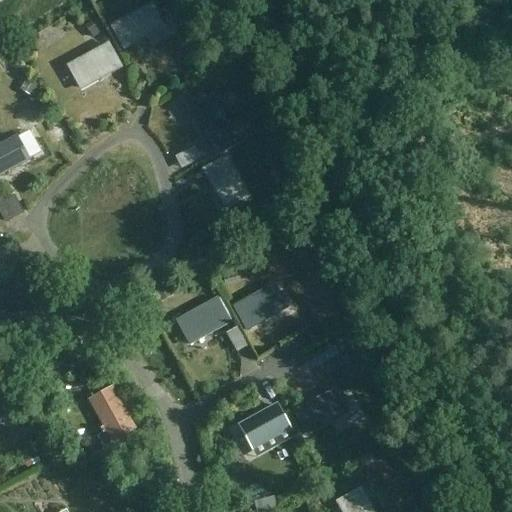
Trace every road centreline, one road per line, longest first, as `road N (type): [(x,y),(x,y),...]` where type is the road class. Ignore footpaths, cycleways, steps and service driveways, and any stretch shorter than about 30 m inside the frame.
road 1 (residential): [(101,295),(174,241),(153,152),(137,137),(120,137),(88,157),(47,199),(37,229),(54,258),(84,282)]
road 2 (track): [(332,163),(495,511)]
road 3 (track): [(257,0),(332,163)]
